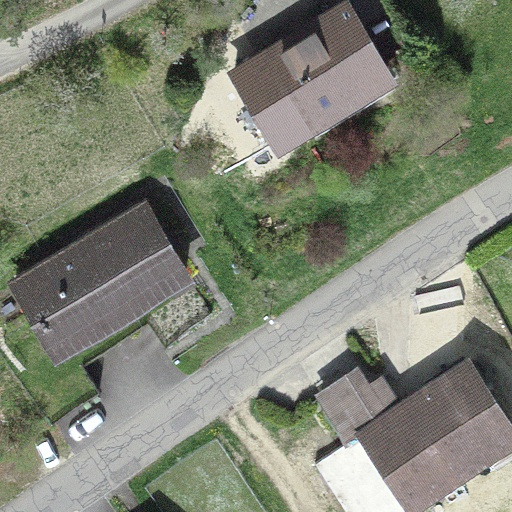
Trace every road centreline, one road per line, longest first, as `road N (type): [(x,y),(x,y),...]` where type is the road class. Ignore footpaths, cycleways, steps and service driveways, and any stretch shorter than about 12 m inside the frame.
road 1 (residential): [(511,208),(32,511)]
road 2 (residential): [(119,0),(0,57)]
